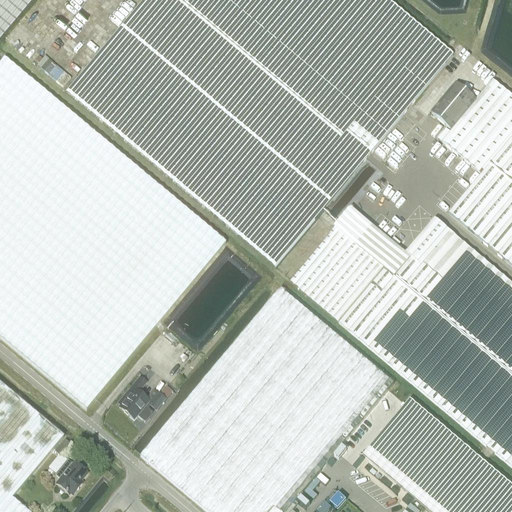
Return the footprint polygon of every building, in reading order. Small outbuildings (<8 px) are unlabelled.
[(0,0),(0,33),(27,0),(0,0)] [(143,0),(64,94),(339,325),(447,416),(511,470),(511,284),(440,224),(435,220),(405,254),(351,209),(338,224),(324,212),(365,162),(372,154),(453,57),(383,0),(143,0)] [(0,64),(0,339),(86,412),(225,245),(5,59),(0,64)] [(451,132),(442,144),(480,177),(449,215),(511,267),(511,97),(493,81),(476,101),(451,132)] [(430,114),(451,132),(476,101),(456,83),(430,114)] [(205,511),(270,511),(274,509),(277,511),(293,511),(299,506),(296,503),(379,403),(393,385),(280,290),(188,401),(141,458),(205,511)] [(137,394),(146,384),(140,379),(131,389),(134,392),(130,397),(129,396),(126,400),(124,398),(118,405),(121,407),(120,409),(134,421),(148,403),(137,394)] [(0,511),(25,511),(12,501),(63,439),(0,386),(0,511)] [(150,408),(157,413),(172,393),(166,388),(150,408)] [(511,511),(511,485),(410,400),(362,457),(429,511),(511,511)] [(69,445),(65,441),(54,454),(59,457),(69,445)] [(342,448),(334,457),(339,461),(346,452),(342,448)] [(70,496),(72,498),(83,485),(80,484),(87,475),(74,464),(72,466),(67,462),(55,477),(60,481),(56,487),(59,489),(59,492),(63,495),(65,495),(69,497),(70,496)] [(322,474),(317,480),(321,483),(326,477),(322,474)] [(382,479),(380,482),(388,489),(391,486),(382,479)] [(316,480),(308,489),(312,493),(320,483),(316,480)] [(308,489),(304,494),(313,501),(317,497),(312,493),(308,489)] [(335,492),(326,501),(330,505),(338,495),(335,492)] [(338,495),(330,505),(338,511),(346,502),(338,495)] [(301,498),(297,502),(306,510),(310,506),(301,498)]
